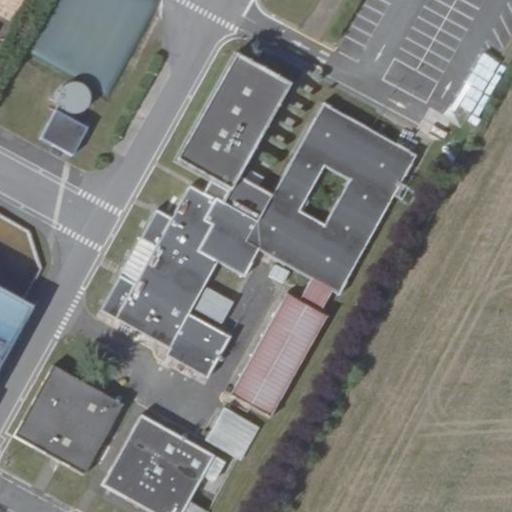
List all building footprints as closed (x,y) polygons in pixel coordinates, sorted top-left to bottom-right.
[(159,2),(155,0),(56,0),(27,58),(108,100),(159,2)] [(271,422),(413,159),(320,106),(267,202),(240,188),(292,92),(240,65),(236,62),(223,87),(178,172),(232,199),(224,214),(193,197),(175,229),(161,221),(102,330),(211,389),(235,346),(191,321),(220,267),(248,282),(262,257),(294,273),(225,397),(271,422)] [(50,107),(74,118),(86,93),(62,81),(50,107)] [(66,158),(81,129),(48,112),(33,140),(66,158)] [(0,339),(21,298),(0,286),(0,339)] [(127,420),(57,382),(19,453),(89,490),(127,420)] [(215,408),(198,443),(239,463),(255,428),(215,408)] [(192,511),(216,467),(145,428),(107,497),(134,511),(192,511)]
